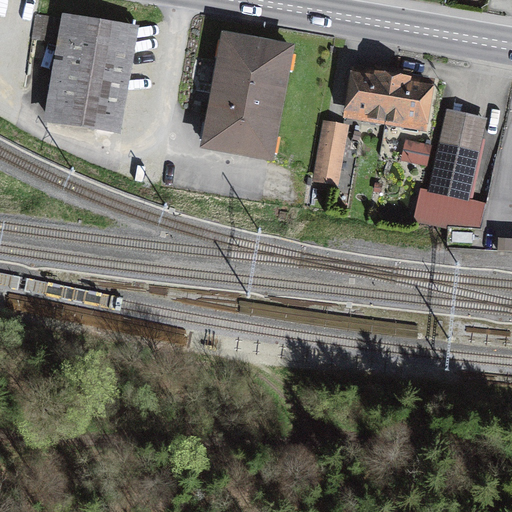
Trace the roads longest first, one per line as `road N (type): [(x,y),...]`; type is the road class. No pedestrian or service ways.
road 1 (primary): [(246,0),(511,44)]
road 2 (track): [(338,438),(511,465)]
